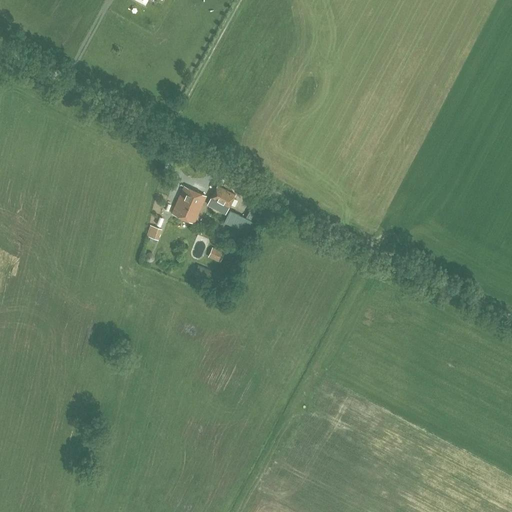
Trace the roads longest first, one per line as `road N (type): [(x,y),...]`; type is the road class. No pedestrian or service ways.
road 1 (unclassified): [(511,316),(0,47)]
road 2 (unknown): [(165,136),(240,0)]
